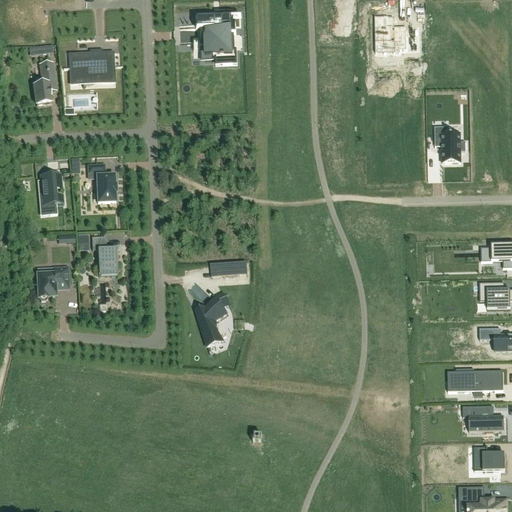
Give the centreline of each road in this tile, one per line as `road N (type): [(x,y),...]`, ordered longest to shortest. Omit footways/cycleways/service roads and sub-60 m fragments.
road 1 (unclassified): [(151,133),(161,345),(58,337)]
road 2 (unclassified): [(146,3),(151,133)]
road 3 (unclassified): [(151,133),(22,139)]
